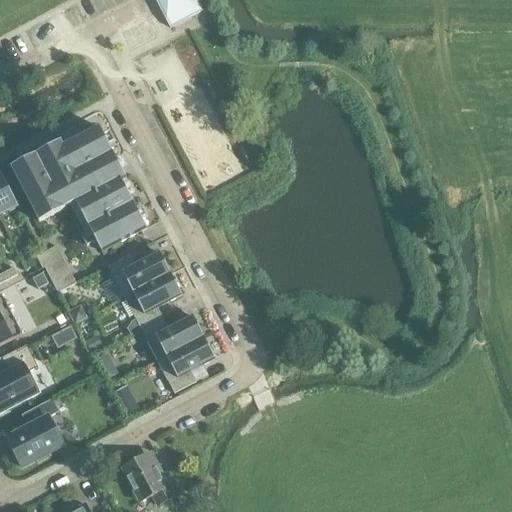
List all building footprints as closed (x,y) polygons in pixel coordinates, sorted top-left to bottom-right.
[(155,0),(171,29),(204,12),(197,0),(155,0)] [(100,129),(64,148),(62,143),(12,169),(40,224),(67,209),(77,204),(103,253),(147,230),(122,181),(127,179),(100,129)] [(0,175),(0,218),(19,208),(2,175),(0,175)] [(58,247),(43,255),(49,267),(46,269),(59,294),(77,285),(58,247)] [(126,300),(171,276),(160,254),(136,267),(131,256),(109,268),(126,300)] [(37,258),(44,270),(46,269),(49,267),(43,255),(37,258)] [(4,274),(8,282),(19,276),(15,269),(4,274)] [(33,280),(38,291),(49,285),(43,275),(33,280)] [(142,332),(164,320),(158,309),(182,297),(171,276),(126,300),(142,332)] [(0,346),(21,335),(1,297),(0,297),(0,346)] [(164,320),(142,332),(159,363),(205,340),(194,318),(169,331),(164,320)] [(205,340),(159,363),(175,395),(197,383),(192,373),(216,360),(205,340)] [(27,346),(2,360),(9,373),(0,377),(0,414),(35,396),(24,376),(39,368),(27,346)] [(28,430),(8,440),(23,469),(35,463),(37,465),(47,460),(46,457),(57,452),(41,422),(52,417),(46,404),(21,417),(28,430)] [(158,507),(178,496),(166,474),(155,479),(144,458),(123,469),(141,503),(153,497),(158,507)]
